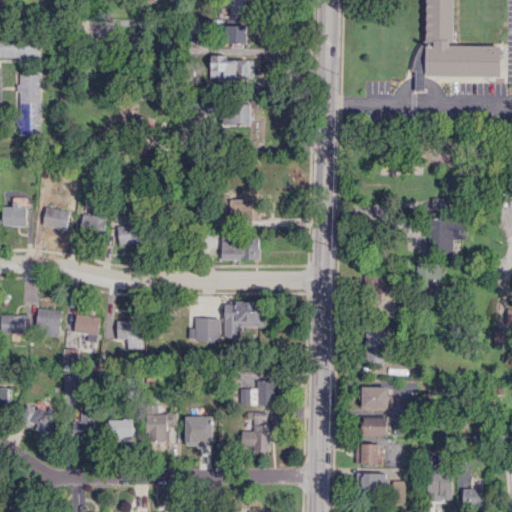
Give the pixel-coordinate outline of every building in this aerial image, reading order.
[(412,70),(415,59),(419,47),(426,37),(426,0),(454,0),(454,44),(500,44),(500,74),(424,74),(424,91),(415,91),(415,70),(412,70)] [(247,25),(228,25),(227,43),(246,43),(247,25)] [(0,36),(0,57),(39,58),(39,36),(0,36)] [(254,60),(228,59),(228,55),(211,54),(210,79),(253,80),(254,60)] [(19,73),(18,133),(39,134),(41,74),(19,73)] [(251,125),(250,103),(221,104),(222,126),(251,125)] [(255,212),(253,197),(225,200),(227,216),(255,212)] [(433,209),(447,208),(447,197),(432,197),(433,209)] [(2,225),(27,225),(27,205),(2,204),(2,225)] [(43,226),(67,228),(69,209),(44,207),(43,226)] [(104,230),(104,214),(82,213),(81,230),(104,230)] [(466,239),(466,218),(434,218),(433,247),(451,248),(451,239),(466,239)] [(119,244),(144,242),(142,223),(117,225),(119,244)] [(220,258),(259,259),(260,237),(221,235),(220,258)] [(437,293),(436,262),(416,262),(417,293),(437,293)] [(368,269),(365,297),(379,299),(382,271),(368,269)] [(224,301),(224,336),(238,337),(238,325),(261,326),(262,302),(224,301)] [(60,334),(60,308),(36,308),(35,333),(60,334)] [(0,322),(0,332),(25,333),(25,314),(0,313),(0,322)] [(100,317),(76,313),(74,330),(97,334),(100,317)] [(189,341),(220,340),(220,317),(195,317),(195,327),(189,327),(189,341)] [(116,320),(116,340),(127,340),(127,347),(139,348),(140,320),(116,320)] [(387,362),(388,327),(365,327),(364,362),(387,362)] [(507,329),(494,329),(493,342),(507,342),(507,329)] [(78,362),(78,348),(63,348),(62,361),(78,362)] [(78,374),(64,375),(64,390),(79,389),(78,374)] [(240,405),(275,404),(274,379),(256,380),(256,387),(239,388),(240,405)] [(361,406),(387,407),(387,386),(361,385),(361,406)] [(53,432),(56,407),(24,403),(21,421),(35,423),(34,430),(53,432)] [(70,421),(71,439),(101,438),(100,410),(81,411),(81,421),(70,421)] [(264,411),(247,411),(247,418),(252,418),(252,430),(242,430),(242,445),(252,445),(252,451),(272,451),(272,424),(264,424),(264,411)] [(147,441),(168,440),(168,426),(177,426),(177,413),(146,414),(147,441)] [(185,415),(185,445),(212,445),(211,415),(185,415)] [(386,417),(362,417),(362,434),(386,435),(386,417)] [(110,419),(110,441),(133,440),(133,418),(110,419)] [(379,443),(356,443),(355,463),(378,464),(379,443)] [(427,499),(451,500),(452,467),(428,466),(427,499)] [(356,472),(355,490),(385,491),(386,473),(356,472)] [(461,476),(460,506),(482,507),(483,488),(470,487),(471,477),(461,476)] [(391,480),(391,503),(406,503),(405,480),(391,480)]
